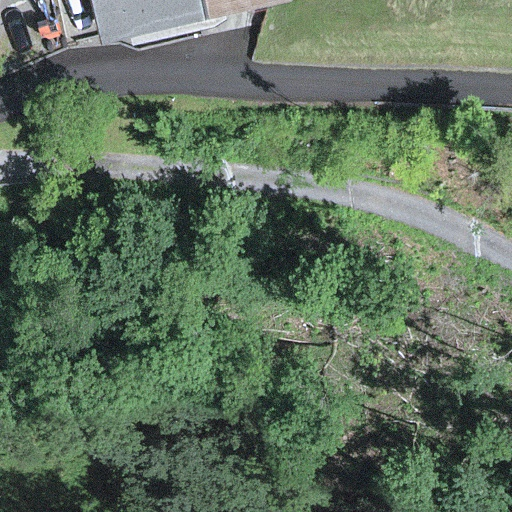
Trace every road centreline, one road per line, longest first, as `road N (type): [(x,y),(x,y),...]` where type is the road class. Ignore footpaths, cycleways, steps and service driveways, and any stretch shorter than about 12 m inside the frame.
road 1 (track): [(511,260),(386,203),(312,187),(202,170),(0,166)]
road 2 (unclassified): [(511,92),(111,76),(49,84),(0,102)]
